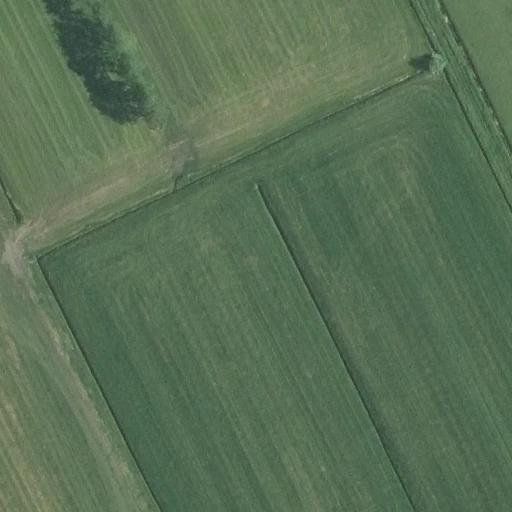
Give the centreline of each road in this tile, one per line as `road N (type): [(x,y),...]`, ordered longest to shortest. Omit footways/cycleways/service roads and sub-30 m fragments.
road 1 (track): [(0,211),(146,511)]
road 2 (track): [(420,0),(511,187)]
